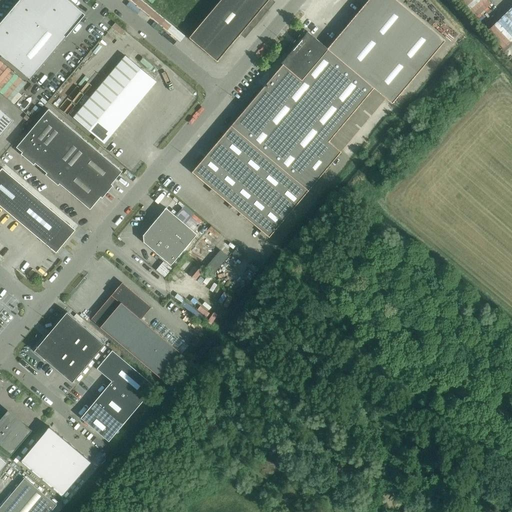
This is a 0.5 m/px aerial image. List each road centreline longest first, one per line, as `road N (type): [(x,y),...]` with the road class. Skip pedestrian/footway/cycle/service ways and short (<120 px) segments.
road 1 (unclassified): [(38,305),(217,94)]
road 2 (unclassified): [(217,94),(111,0)]
road 3 (unclassified): [(217,94),(300,0)]
